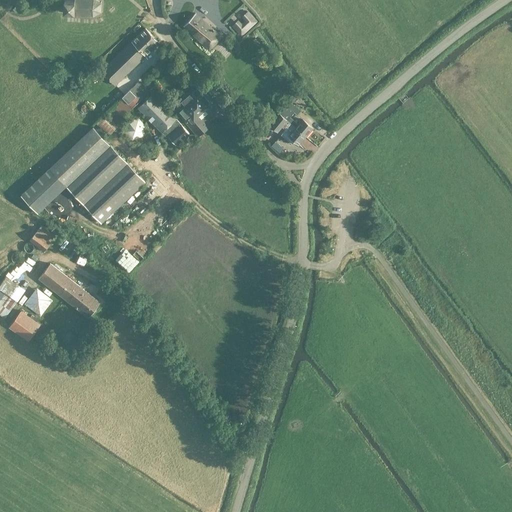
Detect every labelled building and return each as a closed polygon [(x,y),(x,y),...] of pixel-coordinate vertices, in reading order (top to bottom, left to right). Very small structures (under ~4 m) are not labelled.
[(74,15),(92,16),(100,11),(101,2),(97,0),(64,0),(63,10),(74,11),(74,15)] [(244,5),(238,10),(241,14),(248,10),(244,5)] [(238,19),(231,25),(241,36),(257,21),(248,10),(241,16),(244,20),(242,23),(238,19)] [(184,25),(210,50),(223,37),(196,12),(184,25)] [(101,71),(115,86),(159,42),(146,28),(101,71)] [(122,97),(105,113),(94,124),(108,136),(119,125),(117,123),(123,117),(132,108),(150,91),(139,80),(130,89),(122,97)] [(207,102),(197,90),(201,87),(198,83),(172,105),(177,111),(178,110),(191,126),(198,135),(210,124),(206,120),(220,108),(212,98),(207,102)] [(155,91),(137,108),(147,118),(148,117),(161,132),(164,129),(177,143),(189,131),(172,114),(175,111),(155,91)] [(303,119),(298,124),(290,117),(294,112),(297,114),(300,111),(291,102),(287,106),(286,106),(280,113),(307,135),(313,128),(303,119)] [(299,144),(307,135),(280,113),(278,115),(279,116),(272,125),(267,120),(261,127),(266,130),(262,135),(270,142),(282,128),(285,130),(281,136),(291,144),(294,141),(299,144)] [(146,130),(147,128),(146,126),(146,124),(143,120),(140,118),(138,118),(136,117),(134,117),(131,118),(128,120),(126,124),(125,126),(125,128),(125,131),(126,133),(128,136),(131,138),(133,139),(136,139),(138,139),(140,138),(143,136),(146,133),(146,130)] [(49,168),(21,196),(38,214),(66,187),(101,224),(145,182),(110,146),(92,127),(49,168)] [(272,145),(281,151),(285,146),(276,140),(272,145)] [(44,252),(56,237),(42,225),(29,241),(44,252)] [(145,256),(139,246),(134,250),(133,247),(116,258),(125,270),(145,256)] [(50,263),(39,278),(88,316),(99,302),(50,263)] [(6,276),(0,285),(0,314),(6,318),(18,299),(19,300),(26,289),(6,276)] [(41,316),(53,300),(37,288),(25,304),(41,316)] [(29,341),(41,325),(21,310),(9,327),(29,341)]
